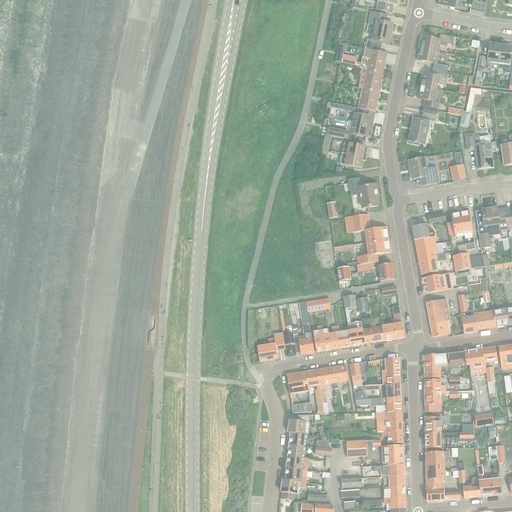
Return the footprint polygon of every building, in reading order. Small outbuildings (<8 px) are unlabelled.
[(397,0),(378,0),(378,2),(376,11),(392,14),(393,6),(396,6),(397,0)] [(437,0),(437,5),(455,9),(456,0),(437,0)] [(471,6),(470,14),(482,17),(484,9),(471,6)] [(367,40),(365,49),(380,52),(382,43),(388,44),(392,25),(384,23),(386,16),(370,13),(368,25),(375,26),(372,41),(367,40)] [(422,37),(420,49),(438,53),(439,46),(446,47),(446,44),(452,45),(453,38),(440,35),(438,41),(422,37)] [(491,64),(498,65),(501,45),(489,44),(488,57),(481,57),(480,69),(491,70),(491,64)] [(501,45),(498,65),(505,66),(504,73),(511,74),(511,60),(510,60),(511,46),(501,45)] [(368,59),(366,70),(383,73),(387,54),(380,52),(365,49),(363,58),(368,59)] [(432,70),(446,73),(447,67),(436,64),(438,53),(420,49),(417,61),(434,64),(432,70)] [(343,55),(341,64),(360,68),(361,64),(356,62),(357,58),(343,55)] [(362,89),(379,93),(383,73),(366,70),(362,69),(358,89),(362,89)] [(422,75),(420,87),(436,90),(438,84),(444,85),(446,73),(432,70),(431,76),(422,75)] [(436,90),(420,87),(417,99),(426,101),(425,107),(438,110),(441,91),(436,90)] [(362,89),(358,109),(375,112),(379,93),(362,89)] [(372,125),(375,112),(358,109),(344,106),(342,112),(348,113),(344,131),(350,132),(350,134),(366,137),(369,125),(372,125)] [(448,114),(462,117),(463,111),(449,108),(448,114)] [(435,122),(437,112),(424,109),(422,121),(413,119),(409,143),(423,145),(429,120),(435,122)] [(468,129),(471,114),(463,113),(459,127),(468,129)] [(328,129),(327,136),(347,140),(349,133),(328,129)] [(326,158),(330,136),(325,135),(321,157),(326,158)] [(474,135),(465,136),(467,152),(475,151),(477,170),(492,168),(491,152),(495,151),(494,144),(490,144),(489,137),(479,138),(474,139),(474,135)] [(501,146),(504,167),(511,165),(511,136),(509,137),(510,145),(501,146)] [(365,147),(354,145),(344,143),(342,154),(352,156),(363,158),(365,147)] [(340,165),(350,167),(361,169),(363,158),(352,156),(342,154),(340,165)] [(422,187),(439,184),(436,167),(427,169),(425,158),(408,161),(412,180),(420,179),(422,187)] [(463,166),(450,168),(453,182),(465,179),(463,166)] [(376,186),(362,188),(360,179),(348,181),(351,197),(360,196),(363,210),(377,207),(375,197),(378,197),(376,186)] [(326,205),(329,220),(338,219),(335,204),(326,205)] [(481,209),(482,212),(475,213),(481,249),(490,248),(489,237),(500,235),(499,231),(508,230),(505,212),(497,213),(497,207),(481,209)] [(468,212),(459,214),(463,237),(472,236),(468,212)] [(429,225),(446,221),(444,214),(427,217),(429,225)] [(459,214),(451,215),(455,238),(463,237),(459,214)] [(344,218),(346,226),(369,223),(368,215),(344,218)] [(364,232),(366,244),(389,241),(387,228),(371,230),(369,223),(346,226),(347,234),(364,232)] [(416,248),(435,245),(433,232),(428,233),(426,225),(412,227),(416,248)] [(358,266),(372,264),(377,263),(377,260),(376,255),(390,253),(389,241),(366,244),(368,257),(357,258),(358,266)] [(435,245),(416,248),(418,260),(438,256),(437,252),(442,251),(442,248),(443,248),(442,244),(436,245),(435,245)] [(453,256),(457,272),(471,269),(468,254),(453,256)] [(445,255),(438,256),(418,260),(421,276),(438,272),(436,263),(446,261),(445,255)] [(358,266),(356,266),(357,273),(373,271),(372,264),(358,266)] [(380,282),(395,280),(393,264),(378,266),(380,282)] [(348,268),(336,269),(338,282),(350,281),(348,268)] [(423,288),(424,295),(451,290),(449,274),(424,279),(425,288),(423,288)] [(386,289),(382,290),(383,296),(387,296),(397,294),(396,288),(386,289)] [(354,296),(343,298),(345,310),(356,308),(354,296)] [(461,314),(467,313),(464,296),(458,297),(461,314)] [(369,312),(367,298),(357,300),(359,314),(369,312)] [(307,313),(319,312),(325,311),(323,300),(318,301),(306,303),(307,313)] [(426,303),(430,325),(438,324),(438,321),(453,318),(453,317),(449,318),(446,300),(426,303)] [(307,313),(306,303),(306,302),(298,304),(303,335),(304,335),(305,337),(297,338),(301,356),(314,353),(307,313)] [(404,339),(402,324),(399,307),(392,308),(395,325),(382,327),(385,342),(404,339)] [(511,308),(493,312),(495,327),(511,324),(511,308)] [(496,329),(495,327),(493,312),(474,315),(474,316),(462,318),(463,328),(459,329),(460,336),(464,335),(477,333),(477,332),(496,329)] [(450,324),(454,323),(453,318),(438,321),(438,324),(430,325),(433,338),(450,335),(447,323),(450,322),(450,324)] [(349,332),(351,348),(365,345),(362,331),(361,322),(347,324),(349,332)] [(333,334),(329,335),(331,351),(351,348),(349,332),(340,333),(339,327),(332,328),(333,334)] [(385,342),(382,327),(362,331),(365,345),(385,342)] [(331,351),(329,335),(328,331),(324,332),(323,328),(317,329),(318,333),(313,334),(316,353),(331,351)] [(285,350),(283,335),(283,334),(276,335),(279,351),(285,350)] [(283,335),(285,350),(287,358),(297,356),(293,334),(283,335)] [(269,341),(269,346),(257,348),(260,363),(278,359),(277,351),(279,351),(276,335),(274,336),(275,340),(269,341)] [(511,345),(498,347),(500,363),(509,362),(509,365),(511,364),(511,345)] [(483,349),(485,364),(498,362),(496,347),(483,349)] [(485,364),(483,349),(464,352),(466,366),(485,364)] [(464,352),(447,354),(449,366),(465,364),(464,352)] [(441,368),(447,367),(446,354),(440,355),(440,354),(424,356),(425,379),(441,378),(441,368)] [(387,385),(400,385),(399,359),(385,359),(386,371),(383,371),(383,385),(365,386),(373,386),(387,385)] [(359,364),(350,365),(352,377),(361,376),(359,364)] [(336,390),(335,383),(348,381),(346,366),(329,369),(331,384),(332,390),(336,390)] [(325,389),(323,389),(323,385),(331,384),(329,369),(318,371),(324,416),(329,416),(325,389)] [(492,369),(485,370),(487,384),(495,383),(492,369)] [(324,416),(318,371),(305,373),(308,388),(317,386),(318,390),(314,391),(318,413),(316,413),(317,416),(324,416)] [(305,373),(287,376),(290,395),(297,394),(309,393),(308,388),(305,373)] [(425,393),(446,392),(446,390),(441,390),(441,381),(425,381),(425,393)] [(373,386),(365,386),(365,391),(377,390),(378,400),(401,399),(400,385),(387,385),(373,386)] [(446,392),(425,393),(425,406),(441,405),(441,395),(446,395),(446,392)] [(378,400),(361,400),(357,401),(358,407),(373,406),(373,407),(384,407),(384,413),(385,413),(402,412),(401,399),(378,400)] [(386,433),(403,432),(402,412),(385,413),(386,433)] [(493,425),(492,415),(474,417),(476,427),(493,425)] [(304,435),(304,434),(305,423),(309,423),(310,416),(297,416),(297,422),(289,421),(287,433),(290,434),(290,433),(304,435)] [(426,435),(441,434),(441,422),(436,422),(436,417),(425,417),(426,435)] [(403,444),(403,432),(386,433),(381,433),(382,437),(388,437),(389,445),(403,444)] [(289,445),(305,447),(306,435),(304,434),(304,435),(290,433),(290,434),(289,445)] [(462,434),(457,434),(441,434),(426,435),(426,448),(441,448),(441,437),(447,437),(447,439),(474,439),(474,433),(473,434),(462,434)] [(316,448),(328,450),(329,442),(317,441),(316,448)] [(366,441),(346,442),(347,458),(367,457),(366,441)] [(305,447),(289,445),(287,457),(303,459),(305,447)] [(389,478),(405,478),(403,446),(389,447),(389,461),(390,461),(391,464),(396,464),(396,466),(388,467),(372,467),(373,474),(383,474),(383,471),(388,471),(389,478)] [(496,447),(498,464),(505,464),(503,447),(496,447)] [(331,450),(328,450),(316,448),(315,455),(330,457),(331,457),(331,450)] [(426,480),(444,479),(446,479),(445,452),(426,453),(426,480)] [(286,469),(302,471),(303,459),(287,457),(286,469)] [(474,498),(494,496),(502,496),(500,476),(492,476),(492,480),(484,481),(483,476),(484,476),(483,466),(477,467),(478,479),(475,479),(475,481),(473,481),(474,498)] [(344,477),(364,476),(363,468),(343,469),(344,477)] [(302,471),(286,469),(285,481),(284,481),(301,483),(302,471)] [(389,489),(405,488),(405,478),(389,478),(389,485),(383,485),(384,489),(389,489)] [(341,481),(342,489),(362,488),(361,479),(341,481)] [(444,479),(426,480),(427,491),(445,490),(444,479)] [(475,481),(475,479),(472,479),(472,485),(469,485),(469,487),(463,487),(465,499),(474,498),(473,481),(475,481)] [(282,493),(295,495),(297,495),(297,489),(304,489),(305,483),(301,483),(284,481),(285,481),(282,480),(281,493),(282,493)] [(389,489),(384,489),(385,500),(406,499),(405,488),(389,489)] [(445,490),(427,491),(426,491),(427,502),(439,502),(438,501),(460,500),(460,494),(445,494),(445,490)] [(361,493),(352,493),(353,508),(362,508),(361,493)] [(308,495),(307,502),(326,503),(327,496),(308,495)] [(406,499),(385,500),(385,506),(387,506),(387,511),(391,511),(406,510),(406,499)]
